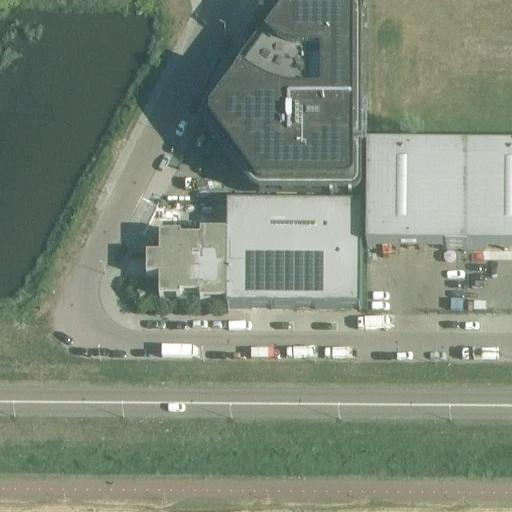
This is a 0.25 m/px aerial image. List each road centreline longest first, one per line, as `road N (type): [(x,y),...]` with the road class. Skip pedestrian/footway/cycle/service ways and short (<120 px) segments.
road 1 (residential): [(224,0),(68,306),(79,328),(104,343),(511,349)]
road 2 (secondary): [(511,408),(0,405)]
